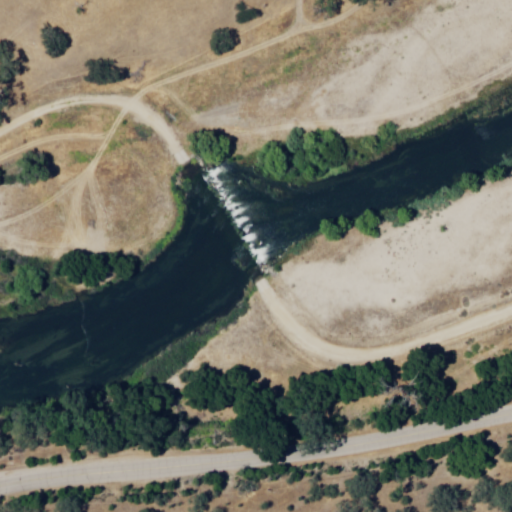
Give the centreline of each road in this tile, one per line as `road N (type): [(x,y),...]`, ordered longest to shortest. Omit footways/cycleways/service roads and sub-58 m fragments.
road 1 (secondary): [(0,490),(65,476),(274,460),(511,415)]
road 2 (track): [(511,310),(404,351),(360,358),(333,356),(295,332),(267,295)]
road 3 (track): [(191,171),(161,124),(128,104),(90,99),(0,133)]
road 4 (track): [(267,295),(191,171)]
